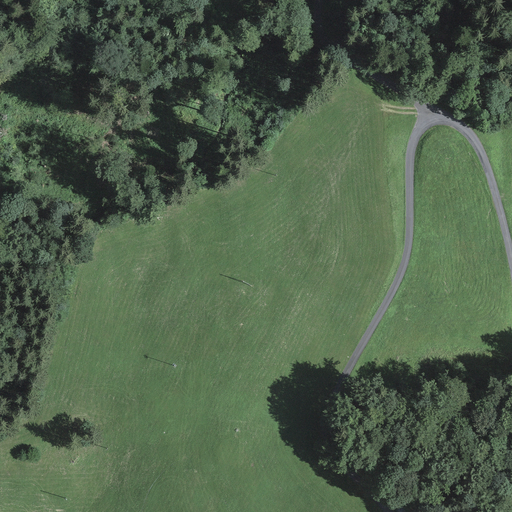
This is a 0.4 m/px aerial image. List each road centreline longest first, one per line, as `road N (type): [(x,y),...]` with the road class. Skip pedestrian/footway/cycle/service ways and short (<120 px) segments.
road 1 (unclassified): [(393,511),(332,454),(327,419),(398,264),(403,155),(424,109)]
road 2 (residential): [(511,286),(475,147),(424,109)]
road 3 (residential): [(424,109),(323,38),(319,0)]
